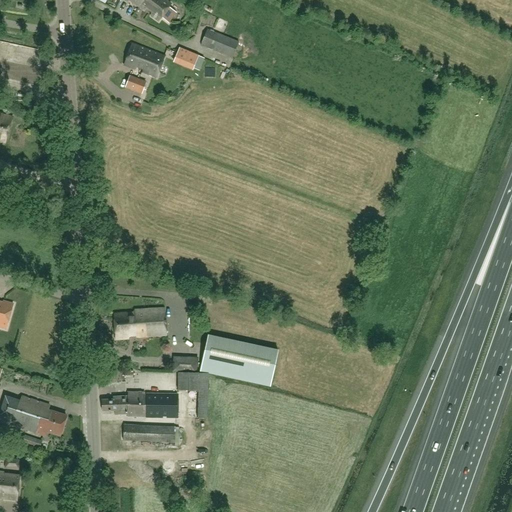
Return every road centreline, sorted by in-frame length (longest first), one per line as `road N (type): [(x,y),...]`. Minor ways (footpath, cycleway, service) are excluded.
road 1 (tertiary): [(96,511),(64,31)]
road 2 (motorway): [(511,211),(474,275),(371,511)]
road 3 (motorway): [(511,226),(411,511)]
road 4 (motorway): [(443,511),(511,321)]
